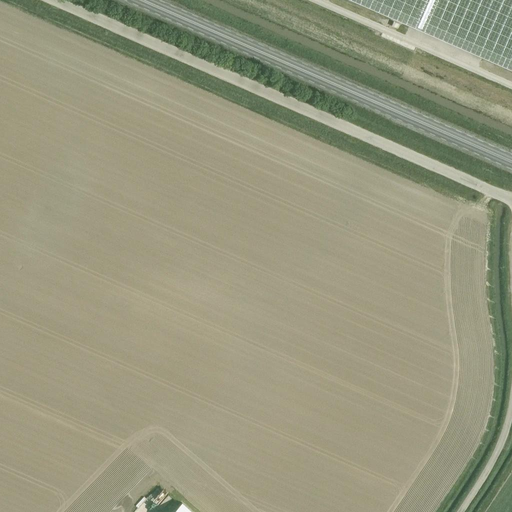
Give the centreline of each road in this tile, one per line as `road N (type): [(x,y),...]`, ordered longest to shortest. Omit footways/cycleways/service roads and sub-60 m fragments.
road 1 (unclassified): [(511,202),(50,0)]
road 2 (primary): [(511,163),(138,0)]
road 3 (unclassified): [(465,511),(498,461),(511,379)]
